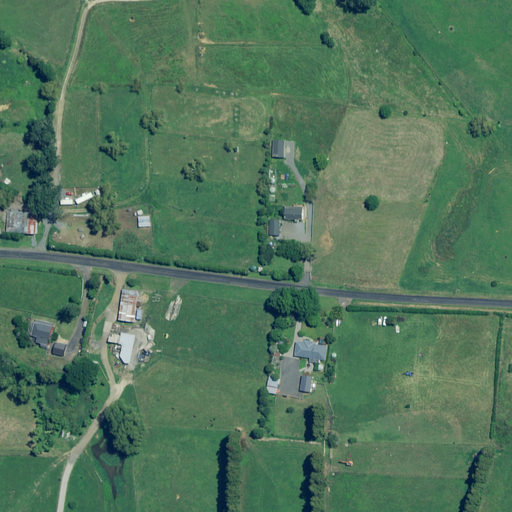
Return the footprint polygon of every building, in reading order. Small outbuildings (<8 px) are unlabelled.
[(284,141),(273,140),(272,157),(283,157),(284,141)] [(298,222),(298,220),(303,220),(303,207),(285,206),(285,219),(295,219),(295,222),(298,222)] [(27,213),(6,212),(5,232),(36,234),(37,220),(26,219),(27,213)] [(280,219),(270,219),(269,234),(279,235),(280,219)] [(138,292),(122,289),(118,320),(134,322),(138,292)] [(53,324),(35,319),(31,335),(37,337),(36,342),(47,345),(53,324)] [(134,335),(121,333),(121,336),(109,333),(107,341),(122,344),(119,356),(123,362),(128,363),(134,335)] [(315,341),(304,340),(303,342),(295,341),(294,356),(309,357),(308,362),(319,363),(319,360),(325,360),(326,346),(315,344),(315,341)] [(279,376),(269,375),(266,392),(276,394),(279,376)] [(312,377),(302,375),(299,390),(310,392),(312,377)]
